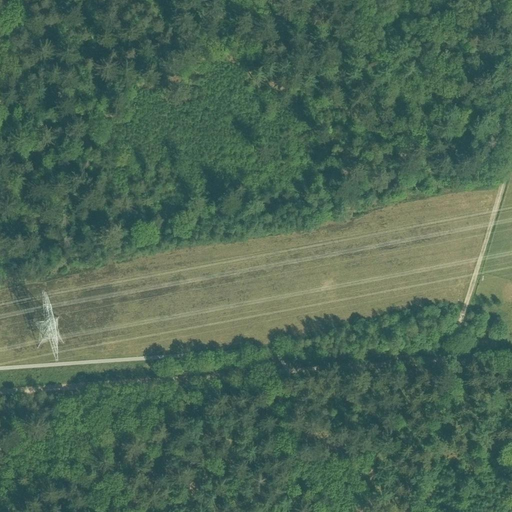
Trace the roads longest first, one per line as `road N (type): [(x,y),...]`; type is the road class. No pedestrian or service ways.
road 1 (track): [(454,360),(0,391)]
road 2 (track): [(511,153),(454,360)]
